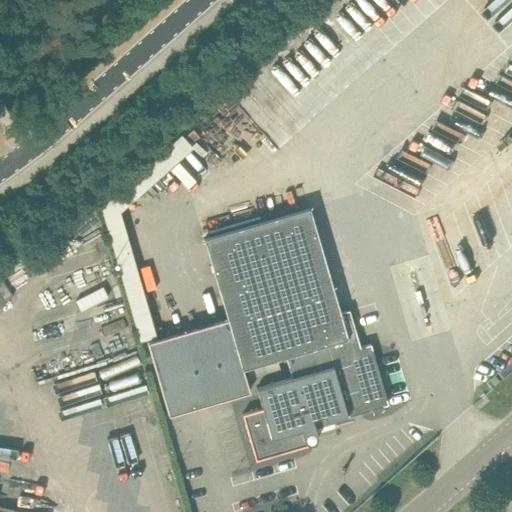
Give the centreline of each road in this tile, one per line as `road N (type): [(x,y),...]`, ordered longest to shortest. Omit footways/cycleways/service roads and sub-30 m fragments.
road 1 (tertiary): [(204,0),(0,169)]
road 2 (unclassified): [(419,511),(511,431)]
